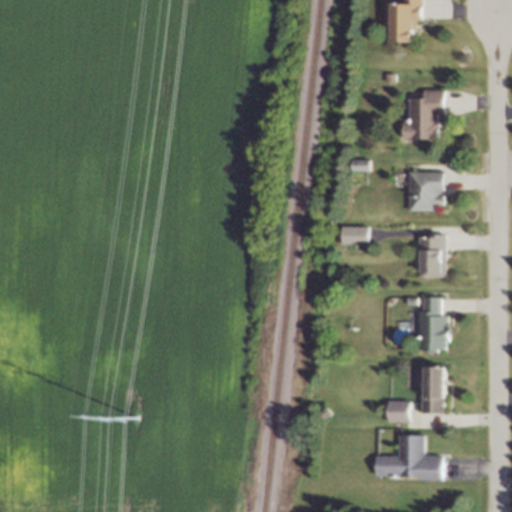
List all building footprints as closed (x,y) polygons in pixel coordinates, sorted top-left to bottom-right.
[(397,8),(408,9),(409,1),(427,2),(426,24),(416,23),(415,36),(416,37),(416,42),(414,42),(414,44),(394,41),(396,30),(394,30),(393,28),(393,23),(396,22),(397,8)] [(388,75),(397,74),(397,83),(388,83),(388,75)] [(437,124),(437,129),(439,129),(439,139),(407,138),(407,124),(414,125),(415,99),(427,99),(427,92),(447,93),(446,115),(439,114),(438,124),(437,124)] [(353,172),(353,161),(371,161),(371,172),(353,172)] [(443,180),(443,210),(435,210),(435,215),(410,215),(411,180),(443,180)] [(343,246),(343,227),(369,228),(369,246),(343,246)] [(422,237),(445,238),(444,279),(419,278),(420,251),(422,251),(422,237)] [(427,303),(442,303),(442,323),(446,323),(446,332),(444,332),(444,335),(450,335),(450,348),(447,348),(447,356),(439,356),(439,358),(431,358),(431,356),(422,356),(422,333),(423,333),(423,318),(427,318),(427,303)] [(427,374),(445,374),(445,403),(443,403),(443,418),(424,418),(424,403),(427,403),(427,374)] [(390,424),(390,402),(412,403),(411,424),(390,424)] [(325,418),(320,413),(327,407),(332,413),(325,418)] [(404,439),(424,439),(423,458),(441,459),(440,479),(377,478),(377,460),(403,461),(404,439)]
